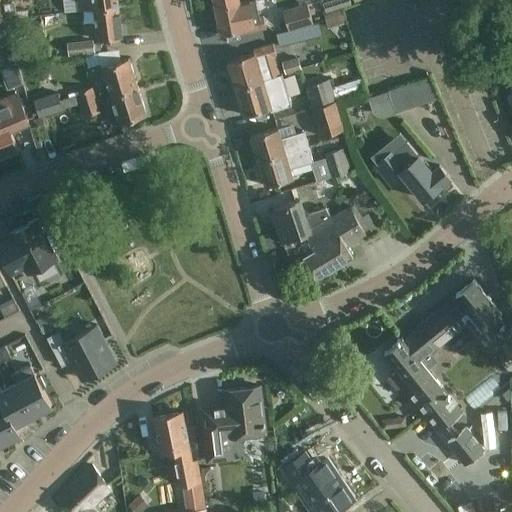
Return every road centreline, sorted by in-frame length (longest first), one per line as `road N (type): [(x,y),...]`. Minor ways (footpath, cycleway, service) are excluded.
road 1 (residential): [(16,511),(119,403),(280,328)]
road 2 (residential): [(280,328),(407,272),(511,189)]
road 3 (unknown): [(354,16),(382,57),(416,49),(446,61),(511,179)]
road 4 (unclassified): [(430,511),(280,328)]
road 5 (residential): [(280,328),(204,121)]
road 6 (residential): [(0,195),(204,121)]
road 7 (residential): [(204,121),(172,0)]
